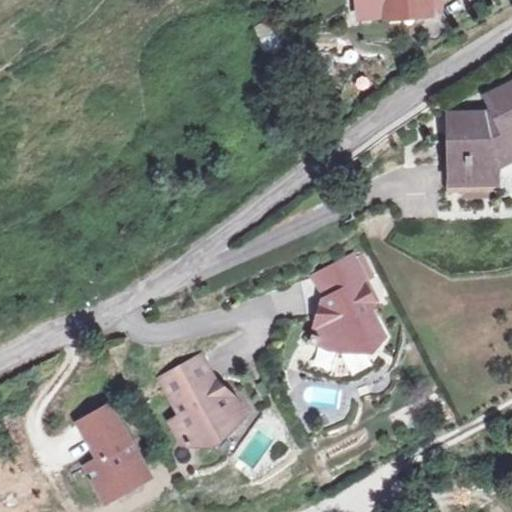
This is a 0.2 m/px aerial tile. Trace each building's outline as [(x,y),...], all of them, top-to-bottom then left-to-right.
[(352,0),(354,19),(428,12),(427,0),(352,0)] [(260,50),(274,45),(264,19),(250,25),(260,50)] [(459,150),(461,169),(502,166),(502,136),(511,134),(511,76),(480,95),(488,110),(450,110),(451,122),(440,123),(444,151),(459,150)] [(459,150),(444,151),(446,171),(461,169),(459,150)] [(485,205),(484,184),(444,186),(445,208),(485,205)] [(313,315),(305,339),(336,347),(356,337),(367,347),(379,334),(368,310),(371,298),(348,254),(310,271),(322,298),(321,303),(323,309),(313,315)] [(198,355),(159,379),(181,416),(171,422),(182,442),(208,442),(218,426),(241,413),(230,393),(221,394),(198,355)] [(111,398),(81,416),(102,452),(87,460),(107,495),(152,469),(111,398)]
